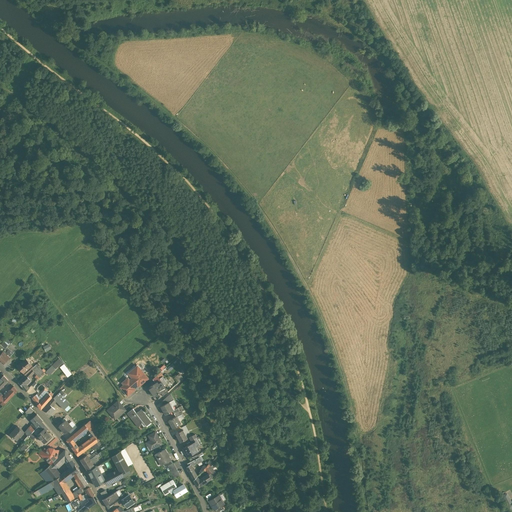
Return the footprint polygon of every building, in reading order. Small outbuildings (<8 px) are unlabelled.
[(3,341),(1,344),(0,343),(0,350),(2,352),(7,346),(8,345),(3,341)] [(0,354),(0,360),(4,364),(14,352),(7,346),(0,354)] [(45,372),(49,376),(64,362),(60,358),(45,372)] [(26,359),(17,366),(23,373),(30,367),(32,365),(26,359)] [(65,363),(60,367),(68,377),(73,374),(65,363)] [(33,367),(32,369),(34,372),(35,372),(37,375),(35,376),(38,379),(44,372),(36,364),(33,367)] [(137,366),(131,371),(133,374),(133,377),(129,381),(128,378),(123,383),(126,387),(130,385),(134,390),(134,389),(138,384),(139,385),(148,378),(137,366)] [(30,367),(23,373),(26,375),(31,369),(32,369),(30,367)] [(31,369),(26,375),(28,378),(29,378),(30,376),(35,372),(34,372),(32,369),(31,369)] [(180,372),(175,377),(179,381),(184,377),(180,372)] [(8,381),(3,375),(0,379),(2,381),(0,382),(0,388),(0,389),(8,381)] [(26,375),(18,382),(22,387),(30,379),(29,378),(28,378),(26,375)] [(155,383),(148,387),(151,392),(153,395),(153,396),(158,393),(165,388),(163,385),(161,382),(158,384),(156,382),(155,383)] [(130,385),(126,387),(123,390),(128,395),(134,390),(130,385)] [(10,390),(4,396),(8,400),(17,390),(14,387),(10,390)] [(0,388),(0,401),(4,405),(8,400),(4,396),(0,392),(0,389),(0,388)] [(61,390),(58,393),(63,399),(64,398),(66,395),(61,390)] [(162,400),(164,404),(169,402),(173,399),(170,393),(162,400)] [(49,394),(40,403),(37,405),(41,409),(52,397),(49,394)] [(56,395),(53,398),(49,403),(52,406),(53,406),(52,404),(53,404),(56,401),(58,403),(58,404),(61,401),(56,395)] [(61,401),(58,404),(64,409),(69,404),(64,398),(61,401)] [(173,399),(169,402),(173,410),(178,407),(173,399)] [(126,410),(118,401),(107,410),(111,415),(113,414),(117,418),(126,410)] [(164,404),(160,406),(165,414),(172,410),(173,410),(169,402),(164,404)] [(52,406),(49,403),(44,408),(50,414),(55,409),(52,406)] [(30,407),(25,413),(28,416),(33,411),(30,407)] [(133,408),(127,413),(130,417),(136,413),(133,408)] [(141,409),(136,413),(130,417),(137,426),(143,421),(147,425),(151,422),(141,409)] [(37,414),(31,420),(34,423),(36,426),(37,425),(42,422),(43,421),(37,414)] [(176,416),(168,420),(172,428),(180,424),(176,416)] [(66,420),(59,426),(65,433),(68,431),(72,428),(72,427),(66,420)] [(103,437),(89,421),(85,425),(88,428),(94,436),(98,441),(103,437)] [(48,429),(42,422),(37,425),(38,425),(37,426),(41,431),(44,428),(46,430),(48,429)] [(14,425),(8,432),(11,434),(17,427),(14,425)] [(72,428),(68,431),(72,436),(79,429),(75,425),(72,427),(72,428)] [(17,427),(11,434),(17,440),(24,432),(18,426),(17,427)] [(31,426),(25,432),(29,436),(29,435),(34,429),(31,426)] [(36,435),(41,431),(37,426),(34,429),(29,435),(33,440),(37,436),(36,435)] [(72,436),(67,440),(74,451),(78,448),(73,440),(84,431),(81,427),(79,429),(72,436)] [(36,435),(37,436),(44,444),(52,437),(46,430),(44,428),(41,431),(36,435)] [(94,436),(88,428),(84,431),(90,439),(94,436)] [(182,430),(175,434),(180,442),(187,438),(182,430)] [(155,431),(148,435),(153,443),(148,446),(151,449),(162,443),(155,431)] [(90,439),(86,442),(90,447),(98,441),(94,436),(90,439)] [(198,439),(191,443),(182,448),(186,456),(198,450),(196,446),(201,444),(198,439)] [(78,448),(74,451),(78,456),(90,447),(86,442),(78,448)] [(46,450),(43,454),(45,456),(45,458),(50,464),(52,463),(53,462),(61,454),(62,453),(59,450),(57,450),(56,451),(54,451),(54,450),(54,448),(49,448),(46,450)] [(124,448),(120,451),(127,464),(128,466),(133,463),(124,448)] [(165,448),(155,454),(161,465),(171,459),(169,456),(169,457),(167,453),(165,448)] [(62,453),(61,454),(53,462),(52,463),(50,464),(45,469),(54,479),(60,475),(55,469),(65,459),(71,468),(72,467),(71,466),(74,463),(65,450),(62,453)] [(107,458),(102,450),(97,453),(97,454),(98,456),(100,454),(101,456),(104,460),(107,458)] [(120,451),(112,456),(119,469),(127,464),(120,451)] [(87,455),(80,459),(83,464),(89,459),(88,457),(87,455)] [(191,461),(187,463),(188,465),(186,467),(191,476),(194,480),(197,476),(191,466),(197,462),(197,463),(201,461),(201,460),(199,457),(198,457),(191,461)] [(91,461),(89,459),(83,464),(88,471),(94,467),(91,461)] [(74,463),(71,466),(72,467),(71,468),(68,469),(73,475),(74,474),(78,470),(74,463)] [(207,473),(199,479),(197,476),(194,480),(198,487),(214,474),(210,466),(209,463),(206,466),(204,468),(207,473)] [(119,469),(103,478),(105,481),(106,481),(108,485),(127,474),(126,471),(130,469),(128,466),(127,464),(119,469)] [(94,467),(88,471),(96,486),(105,481),(103,478),(96,466),(94,467)] [(176,468),(170,470),(174,478),(179,474),(176,468)] [(54,479),(45,469),(40,474),(48,483),(51,482),(54,479)] [(68,469),(60,475),(64,482),(67,480),(73,475),(68,469)] [(88,484),(78,470),(74,474),(76,477),(75,479),(81,488),(87,485),(88,484)] [(54,479),(51,482),(54,486),(54,487),(64,482),(60,475),(54,479)] [(173,479),(160,487),(165,494),(170,491),(169,490),(172,488),(173,490),(177,496),(187,490),(183,484),(177,488),(175,486),(176,486),(173,479)] [(48,483),(38,489),(41,494),(54,486),(51,482),(48,483)] [(64,482),(54,487),(56,491),(60,488),(66,485),(64,482)] [(66,485),(60,488),(62,492),(62,493),(67,502),(74,498),(72,495),(66,485)] [(94,495),(89,487),(86,490),(88,494),(81,496),(82,499),(87,498),(90,498),(92,496),(94,495)] [(81,488),(78,490),(74,492),(75,493),(72,495),(74,498),(77,496),(76,496),(80,493),(83,491),(81,488)] [(129,494),(121,499),(123,501),(124,503),(127,507),(134,502),(129,494)] [(214,498),(209,501),(214,509),(215,508),(222,505),(223,504),(221,501),(223,501),(219,494),(214,498)] [(110,495),(103,499),(106,505),(108,504),(113,501),(112,499),(110,495)] [(90,498),(87,498),(89,501),(84,504),(85,505),(82,507),(83,508),(85,511),(89,508),(96,503),(92,496),(90,498)] [(78,500),(78,498),(70,502),(74,507),(79,504),(77,501),(79,501),(78,500)]
